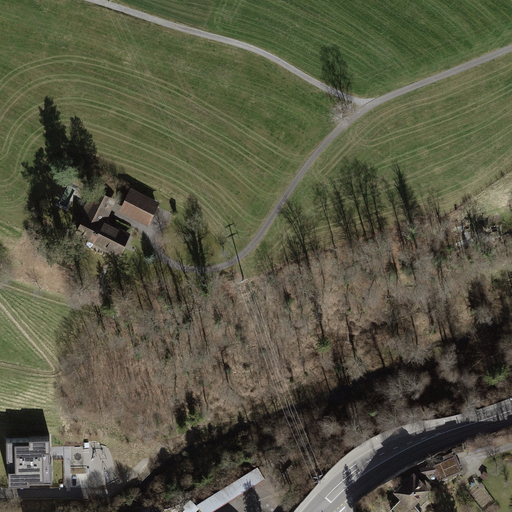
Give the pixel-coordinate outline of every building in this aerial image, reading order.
[(115,199),(93,188),(74,229),(123,252),(132,234),(105,221),(115,199)] [(150,220),(158,199),(130,188),(121,209),(150,220)] [(29,442),(7,442),(7,462),(9,462),(9,486),(29,486),(29,484),(52,483),(51,463),(50,463),(49,440),(29,441),(29,442)] [(401,498),(390,508),(393,511),(418,511),(412,505),(429,488),(418,477),(432,471),(436,482),(462,472),(455,454),(411,470),(404,477),(406,479),(394,491),(401,498)] [(254,466),(196,504),(200,511),(208,511),(261,478),(254,466)] [(190,502),(179,511),(193,511),(197,509),(190,502)]
